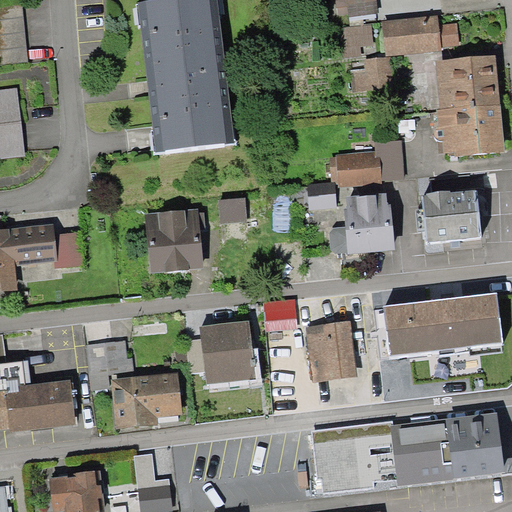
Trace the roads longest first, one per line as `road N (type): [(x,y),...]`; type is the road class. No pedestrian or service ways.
road 1 (residential): [(0,455),(511,394)]
road 2 (residential): [(0,323),(511,262)]
road 3 (residential): [(0,204),(44,191),(73,145),(64,0)]
